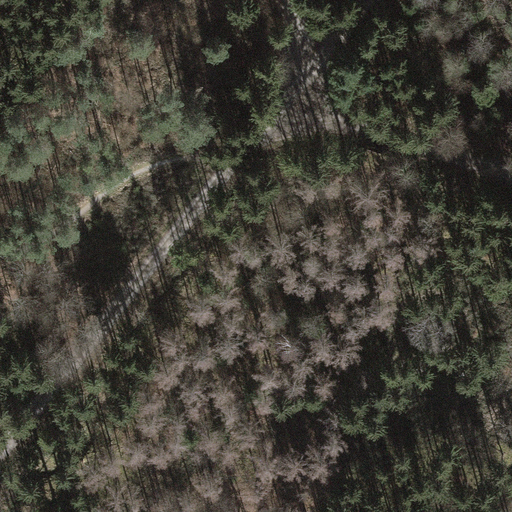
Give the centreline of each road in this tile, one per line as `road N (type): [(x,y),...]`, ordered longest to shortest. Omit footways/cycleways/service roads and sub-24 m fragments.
road 1 (track): [(236,162),(0,445)]
road 2 (track): [(511,174),(292,101)]
road 3 (track): [(370,0),(292,101)]
